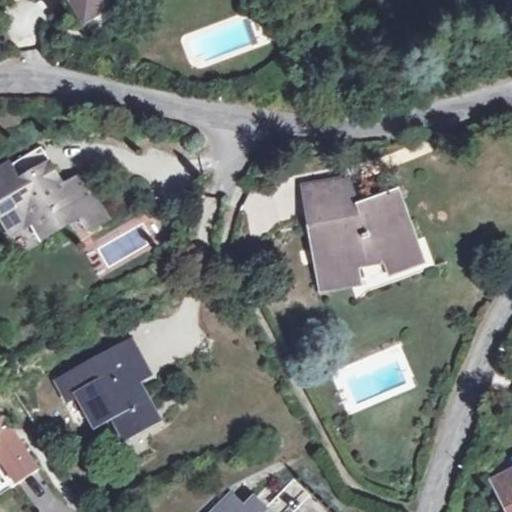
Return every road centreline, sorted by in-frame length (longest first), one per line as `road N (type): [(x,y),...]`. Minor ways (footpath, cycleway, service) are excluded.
road 1 (tertiary): [(0,81),(128,91),(273,125),(388,124),(511,99)]
road 2 (tertiary): [(511,302),(468,388),(426,511)]
